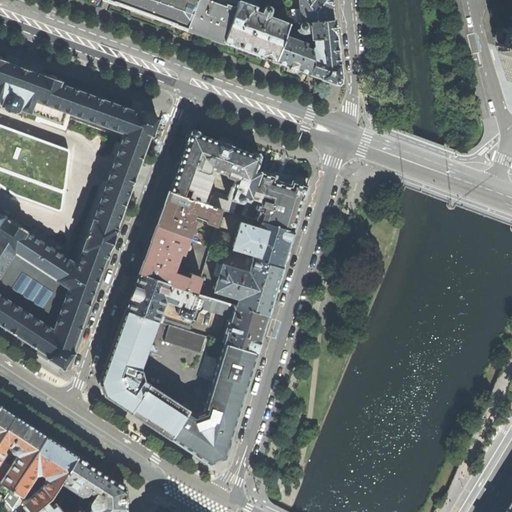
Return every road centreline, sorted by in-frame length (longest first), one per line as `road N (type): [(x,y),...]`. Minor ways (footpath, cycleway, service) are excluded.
road 1 (residential): [(342,135),(239,465)]
road 2 (residential): [(71,403),(188,79)]
road 3 (tertiary): [(188,79),(0,11)]
road 4 (tertiary): [(342,135),(188,79)]
road 5 (tertiary): [(490,190),(342,135)]
road 6 (residential): [(349,0),(356,86),(342,135)]
road 7 (residential): [(472,0),(507,132)]
